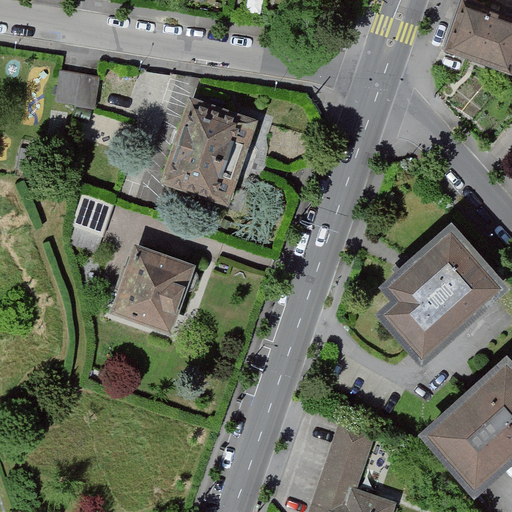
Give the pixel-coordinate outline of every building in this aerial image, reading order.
[(511,16),(461,1),(445,50),(508,70),(511,56),(511,16)] [(105,69),(65,64),(60,102),(80,105),(100,108),(105,69)] [(235,204),(262,122),(199,102),(172,183),(235,204)] [(120,200),(89,191),(79,222),(111,231),(120,200)] [(375,309),(418,359),(505,286),(446,225),(378,285),(388,298),(375,309)] [(187,266),(131,246),(108,312),(164,331),(187,266)] [(415,435),(469,498),(511,460),(511,360),(507,355),(415,435)] [(307,511),(392,511),(395,504),(357,490),(377,430),(339,417),(307,511)]
